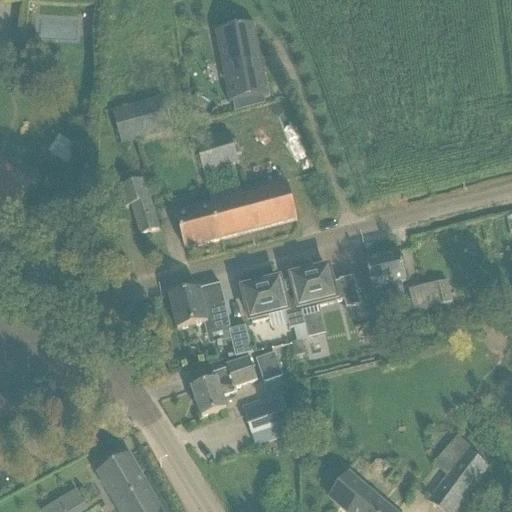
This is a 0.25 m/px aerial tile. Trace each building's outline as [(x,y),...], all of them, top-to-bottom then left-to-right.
[(254,26),(215,34),(228,103),(267,96),(254,26)] [(162,99),(112,113),(121,147),(172,132),(162,99)] [(195,142),(205,174),(240,163),(230,132),(195,142)] [(0,213),(10,221),(34,186),(0,162),(0,213)] [(213,206),(176,216),(185,252),(297,222),(286,181),(212,201),(213,206)] [(120,189),(125,209),(131,207),(140,237),(159,231),(144,182),(120,189)] [(399,256),(365,264),(370,283),(372,291),(385,288),(390,307),(405,304),(400,284),(405,283),(403,275),(399,256)] [(296,280),(292,280),(293,284),(296,295),(301,314),(302,314),(336,305),(336,304),(344,302),(346,310),(360,307),(353,278),(339,282),(339,283),(331,285),(328,272),(323,273),(317,274),(312,276),(311,272),(295,276),(296,280)] [(448,282),(408,292),(410,302),(413,313),(453,304),(448,282)] [(247,292),(243,293),(252,326),(269,322),(268,318),(285,314),(289,332),(289,333),(293,332),(296,344),(309,341),(305,327),(302,314),(301,314),(296,295),(282,298),(280,288),(279,284),(263,288),(262,284),(246,288),(247,292)] [(169,299),(177,332),(206,325),(208,333),(230,328),(220,286),(202,291),(199,292),(199,291),(169,299)] [(229,333),(235,359),(252,355),(245,327),(244,327),(245,329),(229,333)] [(283,379),(275,356),(256,362),(263,385),(283,379)] [(226,367),(227,371),(211,376),(213,384),(192,391),(201,420),(226,411),(222,400),(237,395),(235,391),(257,383),(249,359),(245,361),(226,367)] [(290,424),(283,405),(280,395),(267,399),(270,409),(246,418),(253,437),(290,424)] [(471,455),(429,505),(438,511),(453,511),(488,468),(471,455)] [(98,476),(118,511),(159,511),(129,458),(98,476)] [(342,485),(329,500),(343,511),(391,511),(376,499),(365,490),(349,476),(342,485)] [(41,510),(42,511),(87,511),(89,511),(76,489),(41,510)]
